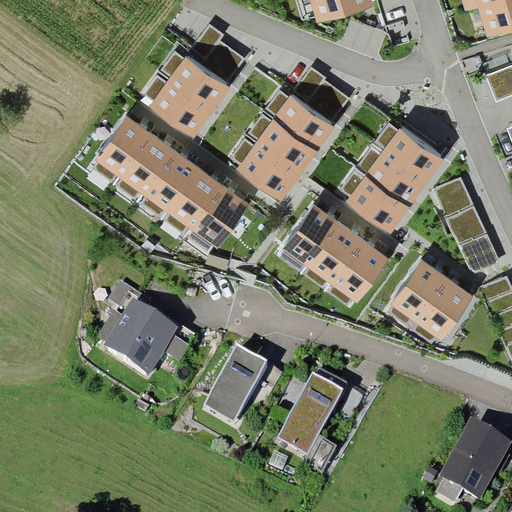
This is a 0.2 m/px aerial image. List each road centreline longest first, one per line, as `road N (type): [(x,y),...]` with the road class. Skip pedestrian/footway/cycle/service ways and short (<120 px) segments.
road 1 (residential): [(260,314),(511,402)]
road 2 (residential): [(206,1),(376,72),(444,60)]
road 3 (residential): [(444,60),(511,221)]
